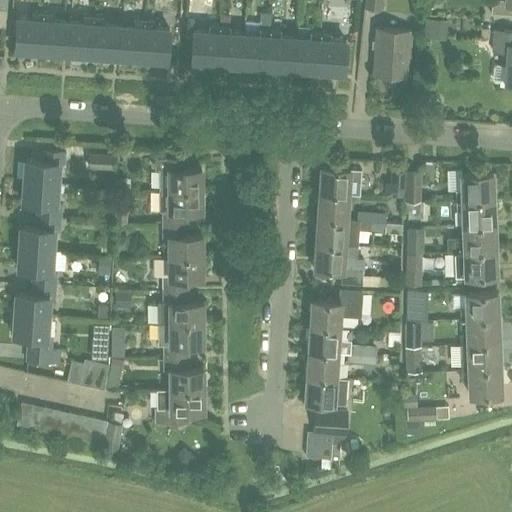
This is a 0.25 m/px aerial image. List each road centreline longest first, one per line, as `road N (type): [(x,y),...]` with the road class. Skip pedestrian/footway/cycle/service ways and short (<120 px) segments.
road 1 (residential): [(234,413),(264,413),(281,386),(297,125)]
road 2 (residential): [(297,125),(0,107)]
road 3 (residential): [(511,141),(297,125)]
